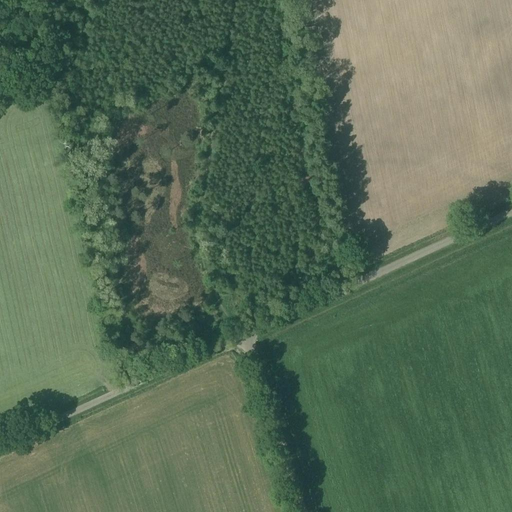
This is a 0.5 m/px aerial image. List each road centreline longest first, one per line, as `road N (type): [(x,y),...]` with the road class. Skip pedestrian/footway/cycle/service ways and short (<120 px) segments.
road 1 (unclassified): [(246,333),(511,212)]
road 2 (unclassified): [(0,444),(246,333)]
road 3 (unclassified): [(301,511),(246,333)]
